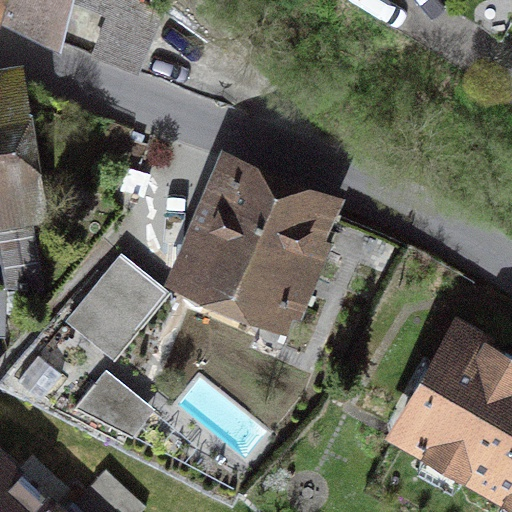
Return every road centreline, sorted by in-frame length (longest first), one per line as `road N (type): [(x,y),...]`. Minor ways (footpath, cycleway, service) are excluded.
road 1 (unclassified): [(511,266),(317,164),(191,117)]
road 2 (unclassified): [(191,117),(0,55)]
